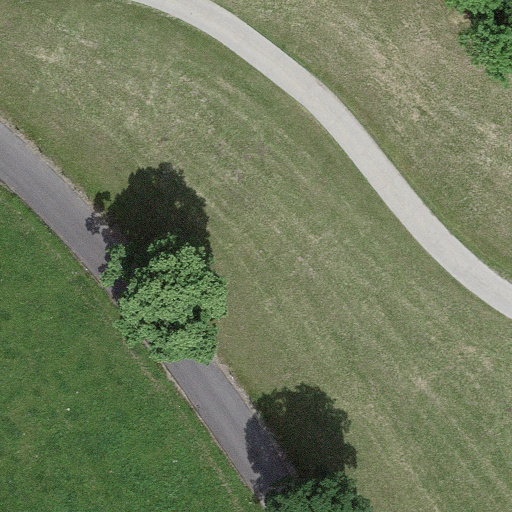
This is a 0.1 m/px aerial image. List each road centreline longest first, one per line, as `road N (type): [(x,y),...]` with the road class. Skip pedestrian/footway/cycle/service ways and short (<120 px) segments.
road 1 (unclassified): [(0,147),(91,235),(159,317),(293,511)]
road 2 (track): [(511,294),(466,264),(281,66),(165,0)]
